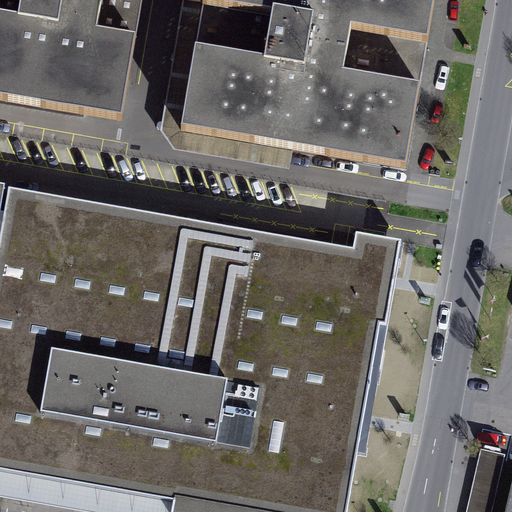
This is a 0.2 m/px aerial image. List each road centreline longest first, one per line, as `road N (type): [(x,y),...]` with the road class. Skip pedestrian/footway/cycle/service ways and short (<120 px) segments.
road 1 (residential): [(419,511),(511,19)]
road 2 (unknown): [(107,511),(138,340),(135,267),(116,253),(0,214)]
